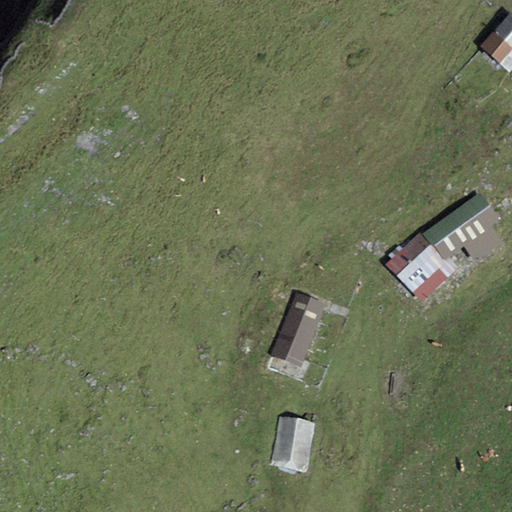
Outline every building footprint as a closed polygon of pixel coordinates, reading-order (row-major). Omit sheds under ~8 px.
[(510,69),(511,66),(511,16),(484,45),(510,69)] [(499,243),(488,227),(500,219),(497,214),(493,217),(478,197),(425,236),(446,258),(465,244),(476,259),(499,243)] [(446,258),(425,236),(424,235),(404,253),(399,248),(389,256),(395,261),(390,265),(422,299),(455,269),(446,258)] [(322,307),(296,297),(273,355),(300,365),(322,307)] [(311,425),(282,418),(274,465),(303,471),(311,425)]
